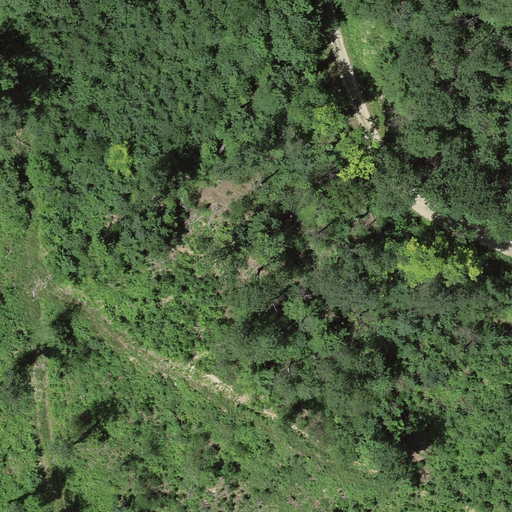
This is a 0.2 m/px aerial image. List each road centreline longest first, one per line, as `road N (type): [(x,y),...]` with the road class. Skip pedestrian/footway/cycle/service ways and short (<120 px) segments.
road 1 (track): [(0,10),(19,56),(30,261),(65,320),(243,424),(436,511)]
road 2 (track): [(331,0),(348,77),(396,173),(432,216),(511,247)]
road 3 (track): [(30,261),(53,511)]
